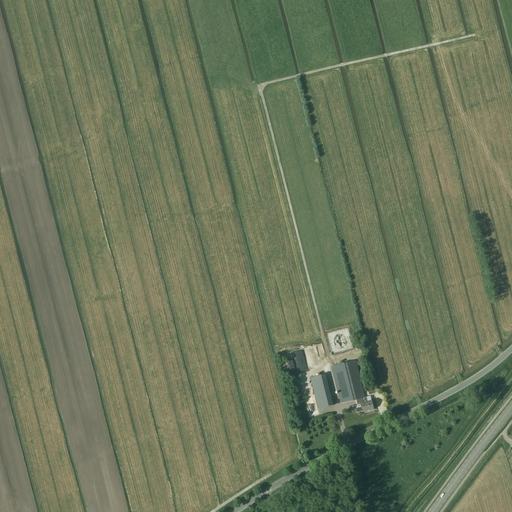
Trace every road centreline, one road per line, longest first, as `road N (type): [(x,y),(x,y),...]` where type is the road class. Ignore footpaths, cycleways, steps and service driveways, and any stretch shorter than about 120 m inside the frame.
road 1 (tertiary): [(234,511),(469,381),(511,348)]
road 2 (primary): [(433,511),(511,407)]
